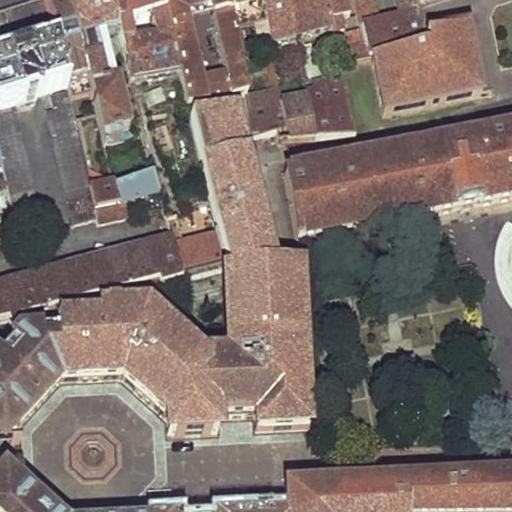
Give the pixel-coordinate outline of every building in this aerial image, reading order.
[(66,93),(67,100),(90,94),(66,0),(48,0),(44,1),(65,91),(66,93)] [(66,0),(90,94),(104,147),(127,141),(126,136),(127,136),(114,87),(112,87),(104,88),(93,45),(100,43),(117,38),(114,25),(107,0),(66,0)] [(124,63),(173,55),(159,0),(107,0),(114,25),(124,23),(147,16),(152,39),(129,44),(119,46),(124,63)] [(234,29),(226,0),(159,0),(173,55),(178,77),(187,108),(246,97),(234,29)] [(226,0),(234,29),(252,25),(257,44),(263,43),(265,53),(264,54),(272,95),(246,100),(251,141),(278,135),(277,126),(286,123),(282,105),(272,58),(257,0),(226,0)] [(257,0),(272,58),(282,56),(281,45),(295,41),(295,39),(285,0),(257,0)] [(330,29),(322,0),(285,0),(295,39),(330,29)] [(322,0),(330,29),(336,53),(355,49),(352,36),(344,37),(340,20),(348,17),(344,0),(322,0)] [(416,5),(414,0),(353,0),(363,47),(355,49),(336,53),(340,68),(370,61),(425,47),(423,39),(416,5)] [(18,240),(43,233),(12,108),(65,91),(44,1),(5,14),(0,15),(0,165),(1,171),(18,240)] [(124,23),(114,25),(117,38),(119,46),(129,44),(124,23)] [(466,30),(423,39),(425,47),(370,61),(382,119),(480,99),(479,93),(466,30)] [(100,43),(93,45),(104,88),(112,87),(100,43)] [(122,65),(128,86),(178,77),(173,55),(124,63),(122,65)] [(316,140),(354,135),(343,85),(306,92),(308,100),(316,140)] [(95,219),(93,210),(88,188),(67,100),(66,93),(50,98),(52,111),(45,113),(70,226),(93,221),(95,219)] [(282,105),(286,123),(290,143),(316,140),(308,100),(282,105)] [(231,111),(190,122),(217,236),(225,265),(229,355),(201,357),(147,308),(141,284),(7,322),(7,323),(9,331),(0,336),(0,337),(11,347),(0,358),(0,431),(1,431),(17,430),(59,385),(120,382),(143,403),(166,423),(167,437),(174,436),(174,439),(183,438),(183,435),(200,434),(201,438),(210,438),(210,435),(217,434),(216,422),(235,421),(253,420),(254,434),(273,432),(273,431),(290,430),(290,432),(308,431),(300,269),(286,270),(285,267),(271,268),(262,269),(261,263),(268,257),(231,111)] [(511,201),(511,132),(283,178),(296,245),(436,217),(511,201)] [(93,210),(95,219),(93,221),(94,224),(126,216),(123,206),(157,197),(151,177),(114,188),(117,205),(93,210)] [(117,205),(114,188),(112,184),(88,188),(93,210),(117,205)] [(169,241),(180,273),(225,265),(217,236),(183,245),(175,219),(165,221),(169,241)] [(180,273),(169,241),(0,285),(0,288),(7,322),(141,284),(180,273)] [(271,268),(268,257),(261,263),(262,269),(271,268)] [(0,447),(18,446),(17,430),(1,431),(0,431),(0,447)] [(0,474),(0,489),(4,490),(17,489),(18,488),(21,491),(20,474),(0,474)] [(317,491),(288,493),(288,511),(511,511),(511,479),(438,484),(412,485),(317,491)] [(0,511),(44,511),(21,491),(18,488),(17,489),(4,490),(0,489),(0,511)]
